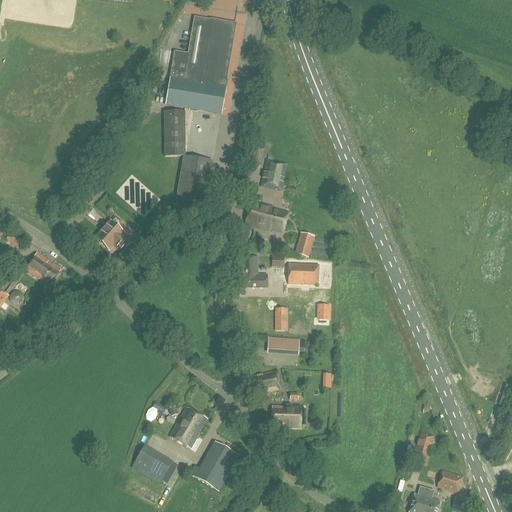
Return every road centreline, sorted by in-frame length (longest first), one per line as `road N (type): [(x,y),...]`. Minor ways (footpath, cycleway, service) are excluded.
road 1 (secondary): [(496,511),(288,0)]
road 2 (unclassified): [(229,398),(219,250),(268,0)]
road 3 (unclassified): [(350,511),(290,472),(229,398)]
road 4 (unclassified): [(229,398),(109,296)]
road 5 (unclassified): [(109,296),(42,235),(0,211)]
road 6 (unclassified): [(0,378),(109,296)]
